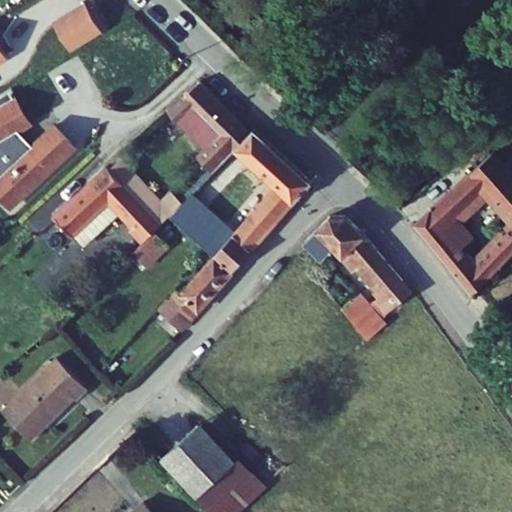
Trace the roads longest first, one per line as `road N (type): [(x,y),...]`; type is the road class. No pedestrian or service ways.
road 1 (residential): [(18,511),(193,339),(341,176)]
road 2 (residential): [(511,383),(415,255),(341,176)]
road 3 (residential): [(341,176),(162,0)]
